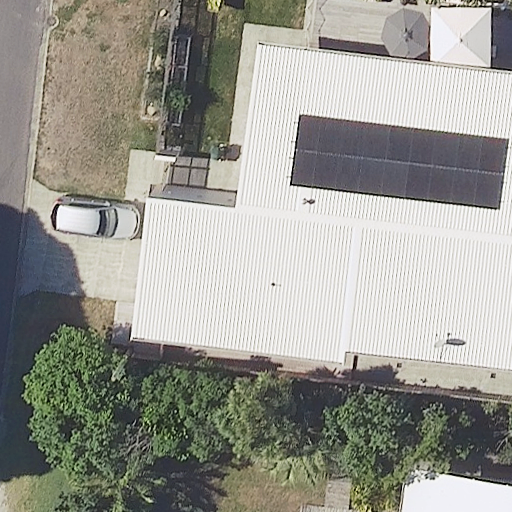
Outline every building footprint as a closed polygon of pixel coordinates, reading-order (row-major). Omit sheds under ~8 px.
[(319,1),(306,0),(201,0),(190,100),(307,113),(319,1)] [(497,68),(367,61),(362,162),(276,158),(273,230),(511,242),(511,152),(493,151),(497,68)] [(249,263),(186,253),(174,339),(237,348),(249,263)] [(511,284),(440,277),(432,364),(511,371),(511,284)] [(511,511),(511,472),(405,461),(399,511),(511,511)]
